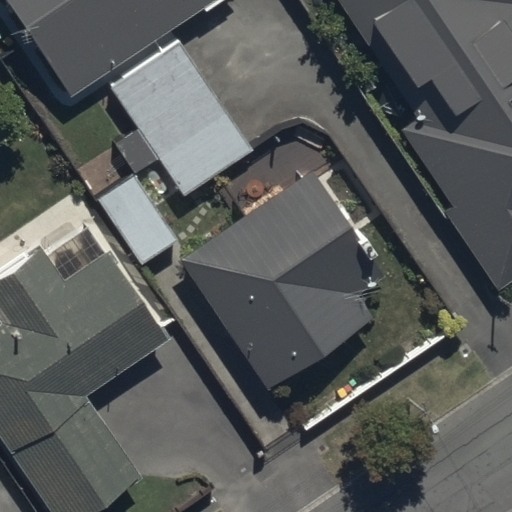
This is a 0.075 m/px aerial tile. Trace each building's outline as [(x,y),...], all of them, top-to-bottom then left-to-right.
[(0,0),(0,7),(65,103),(218,0),(0,0)] [(444,215),(496,291),(511,279),(511,0),(333,0),(394,89),(421,129),(406,139),(453,209),(444,215)] [(180,44),(109,91),(183,200),(253,152),(180,44)] [(133,174),(92,201),(142,274),(183,247),(133,174)] [(309,175),(177,263),(266,395),(397,306),(309,175)] [(0,324),(0,446),(44,511),(92,511),(141,479),(87,400),(170,344),(108,253),(64,282),(37,242),(0,267),(0,323),(1,325),(0,324)]
